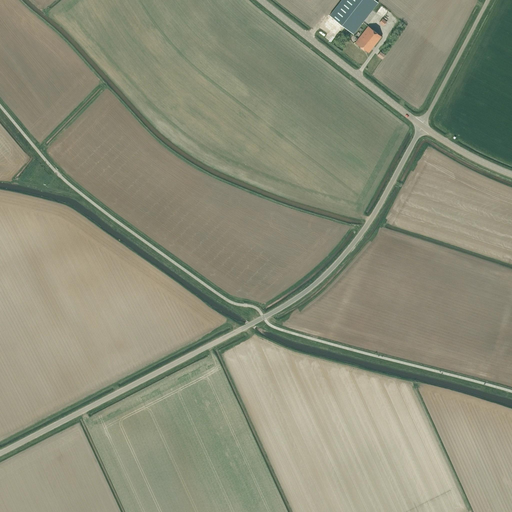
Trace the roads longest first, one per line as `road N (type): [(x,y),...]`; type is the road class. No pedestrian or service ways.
road 1 (unclassified): [(0,452),(283,307),(316,282),(378,206),(421,127)]
road 2 (tertiary): [(421,127),(260,0)]
road 3 (unclassified): [(421,127),(479,0)]
